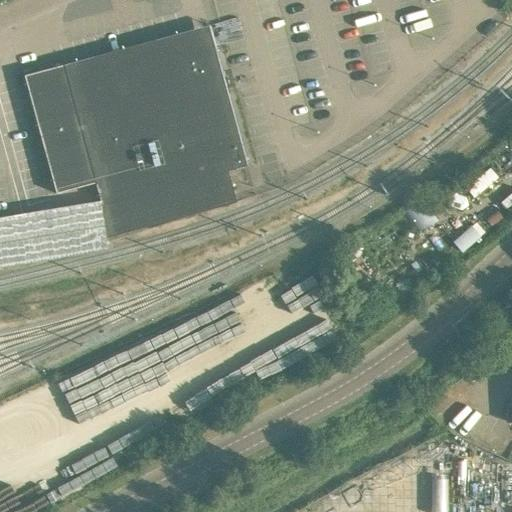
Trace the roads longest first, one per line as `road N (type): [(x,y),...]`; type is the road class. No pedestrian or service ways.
road 1 (track): [(0,462),(182,376),(225,346),(309,253),(410,190),(511,107)]
road 2 (unclassified): [(118,511),(366,376),(511,256)]
